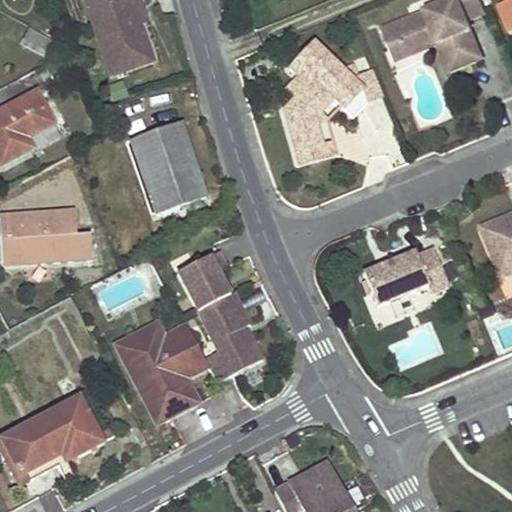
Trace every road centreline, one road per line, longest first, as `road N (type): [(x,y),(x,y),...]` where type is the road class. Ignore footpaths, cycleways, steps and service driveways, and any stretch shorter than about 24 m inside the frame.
road 1 (residential): [(191,0),(272,254)]
road 2 (residential): [(105,511),(338,387)]
road 3 (residential): [(272,254),(511,149)]
road 4 (residential): [(511,383),(372,442)]
road 5 (residential): [(272,254),(338,387)]
